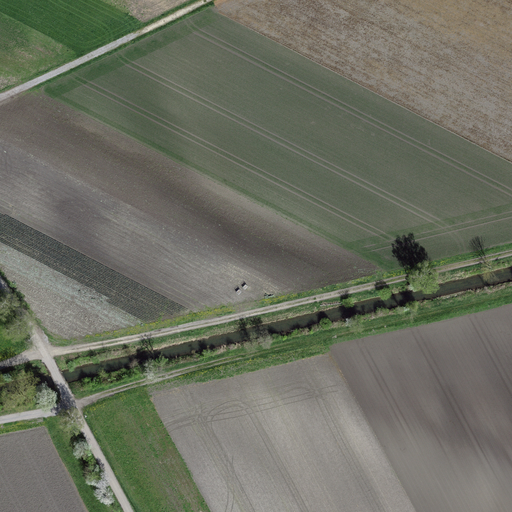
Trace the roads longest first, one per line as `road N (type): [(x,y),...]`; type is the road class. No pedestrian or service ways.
road 1 (track): [(511,251),(0,369)]
road 2 (track): [(74,406),(511,297)]
road 3 (track): [(0,100),(213,0)]
road 4 (unclassified): [(70,400),(129,511)]
